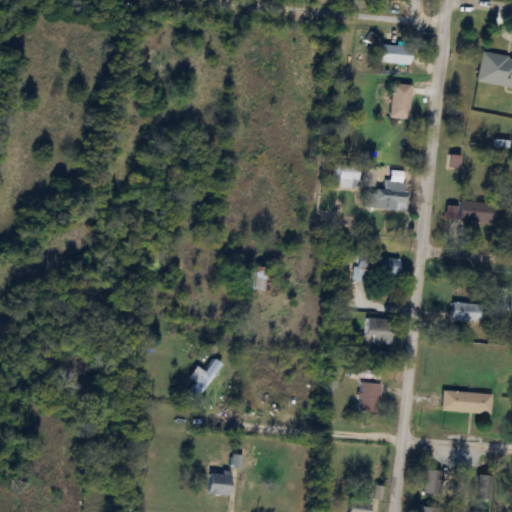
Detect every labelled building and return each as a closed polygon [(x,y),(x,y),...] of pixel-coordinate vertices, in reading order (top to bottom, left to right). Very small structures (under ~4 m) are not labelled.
[(378,62),(408,63),(408,45),(378,45),(378,62)] [(511,87),(511,57),(479,52),(475,82),(511,87)] [(407,83),(388,83),(388,118),(407,118),(407,83)] [(458,170),(458,154),(445,154),(445,170),(458,170)] [(335,188),(355,188),(355,164),(335,164),(335,188)] [(361,208),(401,211),(404,171),(388,170),(387,180),(382,180),(382,190),(372,189),(372,194),(362,193),(361,208)] [(491,222),(493,204),(458,201),(456,220),(491,222)] [(398,260),(353,255),(351,281),(365,282),(366,273),(397,276),(398,260)] [(269,290),(269,267),(246,267),(246,290),(269,290)] [(478,303),(448,303),(448,322),(478,322),(478,303)] [(389,318),(363,319),(364,336),(371,335),(371,345),(391,344),(389,318)] [(219,365),(212,359),(201,373),(193,367),(186,377),(194,384),(186,394),(193,399),(219,365)] [(347,377),(368,379),(369,371),(348,368),(347,377)] [(357,412),(376,413),(377,384),(358,384),(357,412)] [(488,394),(440,392),(439,412),(488,414),(488,394)] [(228,473),(206,472),(206,496),(227,496),(228,473)] [(367,511),(368,501),(346,500),(346,511),(367,511)]
